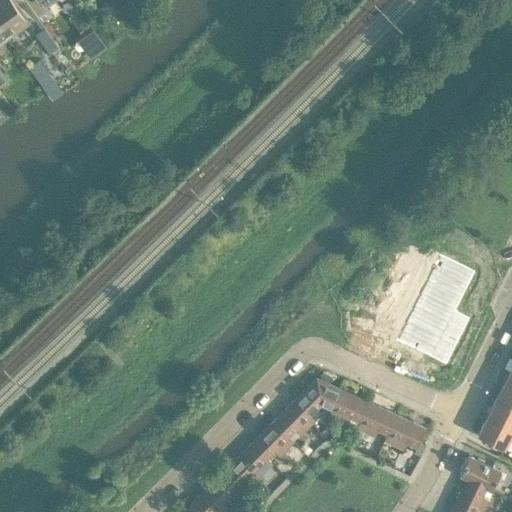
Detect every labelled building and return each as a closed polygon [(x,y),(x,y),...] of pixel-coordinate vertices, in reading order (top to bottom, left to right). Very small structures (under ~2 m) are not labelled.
[(37,18),(24,0),(18,0),(13,4),(10,0),(0,0),(0,29),(4,36),(26,21),(28,24),(37,18)] [(51,0),(24,0),(37,18),(48,9),(45,5),(51,0)] [(0,85),(8,79),(0,68),(0,85)] [(439,254),(397,340),(446,364),(469,319),(454,311),(474,271),(439,254)] [(511,379),(506,376),(497,395),(511,402),(511,379)] [(331,406),(340,388),(316,377),(295,398),(309,412),(321,401),(331,406)] [(359,419),(368,401),(340,388),(331,406),(329,412),(346,421),(349,415),(359,419)] [(511,402),(497,395),(487,414),(511,426),(511,402)] [(314,417),(309,412),(295,398),(273,420),(288,434),(296,427),(300,431),(314,417)] [(387,432),(396,414),(368,401),(359,419),(356,425),(374,433),(377,427),(387,432)] [(416,446),(418,441),(425,427),(396,414),(387,432),(384,438),(402,446),(405,440),(416,446)] [(511,426),(487,414),(477,433),(504,446),(510,434),(511,435),(511,426)] [(288,434),(273,420),(252,442),(266,456),(274,448),(279,453),(292,439),(288,434)] [(418,441),(416,446),(415,449),(421,452),(424,444),(418,441)] [(266,456),(252,442),(230,464),(244,478),(252,470),(257,475),(271,461),(266,456)] [(500,470),(468,455),(459,474),(467,477),(485,486),(491,489),(500,470)] [(244,478),(230,464),(208,486),(223,500),(231,492),(235,497),(249,483),(244,478)] [(467,477),(453,505),(468,511),(480,511),(486,499),(480,496),(485,486),(467,477)] [(223,500),(208,486),(187,508),(191,511),(220,511),(228,505),(223,500)]
